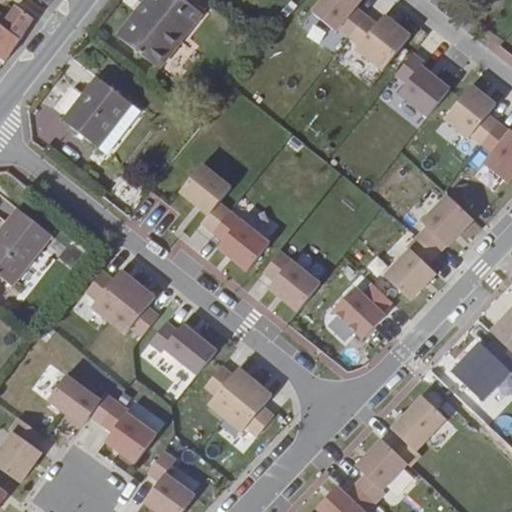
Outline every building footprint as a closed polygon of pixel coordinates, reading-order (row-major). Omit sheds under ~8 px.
[(195,13),(177,0),(140,0),(112,37),(154,69),(195,13)] [(358,0),(318,0),(308,14),(332,33),(335,30),(357,46),(354,50),(380,70),(406,37),(380,17),(373,26),(351,9),(358,0)] [(0,58),(4,61),(34,17),(19,6),(11,18),(2,11),(0,13),(0,58)] [(420,64),(408,55),(392,75),(404,84),(395,95),(424,118),(446,90),(417,68),(420,64)] [(93,150),(127,106),(94,80),(59,124),(93,150)] [(491,105),(467,86),(440,119),(465,139),(468,136),(488,153),(479,165),(503,184),(511,173),(511,135),(507,131),(505,133),(483,115),(491,105)] [(135,112),(127,106),(93,150),(101,157),(135,112)] [(126,178),(141,186),(152,166),(136,158),(126,178)] [(226,189),(198,167),(177,193),(205,216),(199,224),(210,233),(226,213),(215,204),(226,189)] [(415,238),(433,256),(443,246),(445,247),(470,220),(444,196),(418,224),(424,229),(415,238)] [(51,239),(18,213),(0,235),(0,280),(12,290),(51,239)] [(226,213),(210,233),(221,242),(215,249),(244,272),(266,245),(226,213)] [(424,266),(433,256),(415,238),(405,248),(408,251),(382,278),(408,302),(433,274),(424,266)] [(317,285),(276,253),(261,273),(272,282),(266,289),(295,312),(317,285)] [(111,282),(100,273),(83,293),(93,301),(89,307),(124,335),(128,329),(140,338),(156,317),(145,308),(153,299),(119,272),(111,282)] [(388,302),(369,284),(360,295),(352,287),(329,311),(360,339),(382,316),(378,312),(388,302)] [(511,310),(490,334),(511,355),(511,310)] [(175,332),(163,323),(147,344),(158,353),(161,349),(195,376),(214,352),(180,325),(175,332)] [(511,372),(481,343),(453,374),(484,402),(511,372)] [(230,376),(219,367),(202,388),(213,397),(206,406),(239,433),(244,428),(254,437),(271,417),(260,408),(270,396),(236,369),(230,376)] [(101,400),(66,375),(45,403),(80,428),(88,418),(110,434),(103,444),(133,466),(156,434),(125,412),(128,410),(105,394),(101,400)] [(443,420),(419,397),(388,430),(397,439),(388,448),(405,464),(407,465),(416,456),(412,452),(443,420)] [(38,435),(16,420),(8,432),(11,434),(0,448),(0,471),(18,485),(40,455),(29,447),(38,435)] [(405,464),(388,448),(379,440),(354,467),(363,475),(354,485),(372,503),(382,493),(379,491),(405,464)] [(174,461),(162,452),(146,474),(158,482),(142,504),(153,511),(182,511),(193,497),(164,475),(174,461)] [(363,511),(372,503),(354,485),(333,507),(324,498),(314,509),(316,511),(363,511)]
